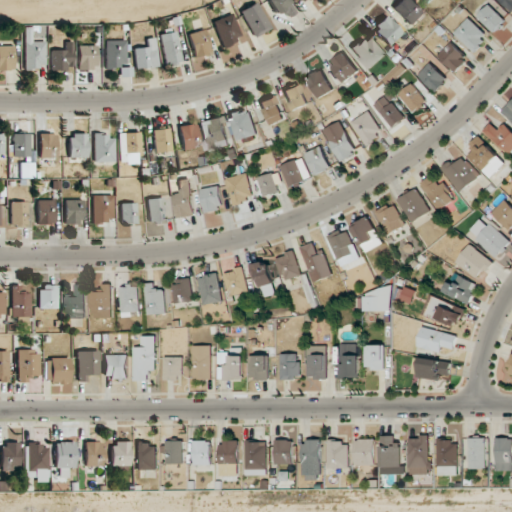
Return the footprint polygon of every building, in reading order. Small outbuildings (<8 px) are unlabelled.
[(268,0),(279,21),(295,13),(288,0),(268,0)] [(400,0),(392,8),(410,25),(422,12),(408,0),(400,0)] [(511,0),(499,0),(511,11),(511,0)] [(240,11),(254,37),(271,28),(256,2),(240,11)] [(494,33),(506,20),(489,4),(477,17),(494,33)] [(241,38),(231,13),(212,22),(222,46),(241,38)] [(389,45),(402,33),(385,15),(373,27),(389,45)] [(473,51),(488,36),(469,18),(454,33),(473,51)] [(23,68),(44,69),(45,41),(31,41),(31,27),(24,27),(23,68)] [(192,56),(210,53),(205,30),(188,33),(192,56)] [(160,33),(163,64),(180,62),(177,32),(160,33)] [(158,66),(154,37),(145,38),(147,46),(132,48),(135,69),(158,66)] [(384,54),(369,38),(364,42),(361,39),(350,49),(369,69),(384,54)] [(125,40),(104,40),(105,67),(126,67),(125,40)] [(72,41),(64,42),(64,50),(50,50),(51,69),(72,69),(72,41)] [(456,72),(469,59),(451,42),(439,56),(456,72)] [(13,45),(0,45),(0,70),(13,70),(13,45)] [(77,46),(77,70),(95,69),(95,45),(77,46)] [(359,72),(345,53),(330,63),(343,83),(359,72)] [(448,79),(430,62),(418,75),(436,92),(448,79)] [(332,92),(324,69),(308,75),(316,98),(332,92)] [(283,89),(291,111),(307,105),(299,83),(283,89)] [(413,111),(426,101),(412,83),(399,93),(413,111)] [(389,94),(375,103),(392,128),(406,118),(389,94)] [(260,101),(270,125),(284,119),(274,95),(260,101)] [(511,100),(502,110),(511,121),(511,100)] [(237,141),(257,135),(249,108),(229,115),(237,141)] [(352,121),(365,145),(383,135),(371,111),(352,121)] [(198,122),(206,152),(229,145),(221,116),(198,122)] [(324,129),(342,162),(357,153),(340,121),(324,129)] [(498,130),(491,123),(484,130),(511,156),(511,155),(511,130),(504,123),(498,130)] [(199,147),(196,124),(178,126),(182,150),(199,147)] [(155,153),(172,151),(169,128),(152,130),(155,153)] [(140,153),(139,132),(118,133),(119,160),(126,159),(126,153),(140,153)] [(86,158),(86,133),(69,133),(68,158),(86,158)] [(39,158),(56,158),(56,134),(38,134),(39,158)] [(114,162),(113,135),(93,135),(93,162),(114,162)] [(490,178),(505,163),(479,136),(469,145),(474,150),(468,155),(490,178)] [(305,153),(316,175),(332,167),(322,145),(305,153)] [(443,169),(460,192),(480,177),(463,154),(443,169)] [(312,177),(303,157),(282,166),(290,186),(312,177)] [(32,162),(19,163),(19,172),(32,172),(32,162)] [(227,179),(234,204),(255,198),(247,173),(227,179)] [(279,193),(274,173),(259,177),(264,197),(279,193)] [(438,209),(454,199),(442,180),(435,185),(430,177),(421,183),(438,209)] [(180,193),(174,194),(178,218),(195,215),(189,178),(178,180),(180,193)] [(204,211),(223,209),(220,186),(202,188),(204,211)] [(399,199),(413,222),(431,211),(417,188),(399,199)] [(113,221),(112,195),(91,195),(92,222),(113,221)] [(147,199),(148,223),(165,222),(164,198),(147,199)] [(511,205),(505,199),(493,213),(511,230),(511,228),(511,205)] [(54,200),(36,200),(37,224),(54,224),(54,200)] [(64,224),(82,224),(83,200),(64,200),(64,224)] [(27,202),(10,202),(10,226),(26,226),(27,202)] [(136,203),(120,203),(121,224),(136,223),(136,203)] [(394,203),(377,213),(388,234),(406,225),(394,203)] [(383,243),(369,217),(352,226),(366,252),(383,243)] [(480,236),(476,241),(499,257),(511,240),(480,218),(471,230),(480,236)] [(342,271),(361,264),(348,228),(329,234),(342,271)] [(323,249),(318,251),(314,242),(301,247),(315,282),(334,275),(323,249)] [(480,279),(493,261),(469,244),(456,263),(480,279)] [(302,276),(296,252),(278,256),(284,280),(302,276)] [(275,284),(271,261),(251,264),(254,279),(260,278),(262,286),(275,284)] [(234,268),(235,272),(227,273),(230,295),(248,292),(245,267),(234,268)] [(199,277),(204,305),(224,301),(219,274),(199,277)] [(477,283),(459,276),(456,284),(449,281),(445,293),(470,302),(477,283)] [(195,301),(191,277),(172,281),(176,304),(195,301)] [(165,288),(156,289),(156,283),(146,283),(148,315),(166,314),(165,288)] [(65,318),(85,318),(86,284),(76,284),(75,295),(66,295),(65,318)] [(112,317),(112,284),(102,284),(102,291),(90,292),(91,318),(112,317)] [(30,316),(29,293),(21,293),(21,285),(10,285),(11,317),(30,316)] [(57,285),(39,285),(39,308),(57,308),(57,285)] [(122,317),(140,316),(139,285),(120,286),(122,317)] [(401,299),(412,304),(417,291),(406,287),(401,299)] [(364,311),(393,311),(393,290),(364,290),(364,311)] [(424,314),(459,328),(466,309),(432,295),(424,314)] [(441,352),(443,346),(455,349),(458,335),(423,327),(418,346),(441,352)] [(134,381),(150,381),(150,370),(156,370),(157,336),(142,336),(142,347),(135,347),(134,381)] [(360,378),(359,343),(340,344),(341,378),(360,378)] [(212,345),(194,346),(194,379),(213,379),(212,345)] [(385,345),(365,345),(366,369),(386,369),(385,345)] [(329,346),(309,346),(308,378),(328,378),(329,346)] [(8,350),(0,350),(0,380),(9,380),(8,350)] [(39,351),(17,351),(17,382),(27,382),(27,376),(38,376),(39,351)] [(76,351),(77,382),(87,382),(86,375),(98,375),(98,351),(76,351)] [(281,354),(282,379),(301,378),(300,354),(281,354)] [(128,355),(104,355),(103,379),(127,379),(128,355)] [(245,356),(230,355),(230,366),(219,366),(219,379),(244,380),(245,356)] [(270,356),(250,356),(250,380),(270,379),(270,356)] [(448,381),(452,363),(415,356),(412,375),(448,381)] [(183,357),(165,357),(164,380),(183,381),(183,357)] [(69,358),(45,358),(45,383),(69,383),(69,358)] [(400,467),(400,435),(381,436),(382,467),(400,467)] [(409,437),(410,474),(430,474),(429,437),(409,437)] [(470,468),(486,468),(486,437),(469,438),(470,468)] [(497,462),(511,461),(511,437),(496,438),(497,462)] [(276,464),(294,464),(293,439),(276,440),(276,464)] [(376,439),(356,439),(356,465),(376,465),(376,439)] [(183,440),(166,441),(167,464),(184,464),(183,440)] [(212,465),(212,440),(195,441),(195,465),(212,465)] [(321,440),(304,440),(304,480),(321,480),(321,440)] [(438,475),(459,475),(458,440),(438,440),(438,475)] [(129,466),(129,442),(112,441),(111,465),(129,466)] [(220,441),(221,465),(240,464),(239,441),(220,441)] [(247,475),(268,475),(267,441),(246,441),(247,475)] [(349,470),(350,442),(329,441),(329,469),(349,470)] [(75,468),(74,442),(54,442),(55,468),(59,468),(60,477),(68,477),(67,468),(75,468)] [(102,466),(101,442),(84,442),(84,466),(102,466)] [(0,467),(0,470),(19,470),(18,443),(0,443),(0,467)] [(156,470),(157,443),(137,443),(136,470),(156,470)]
